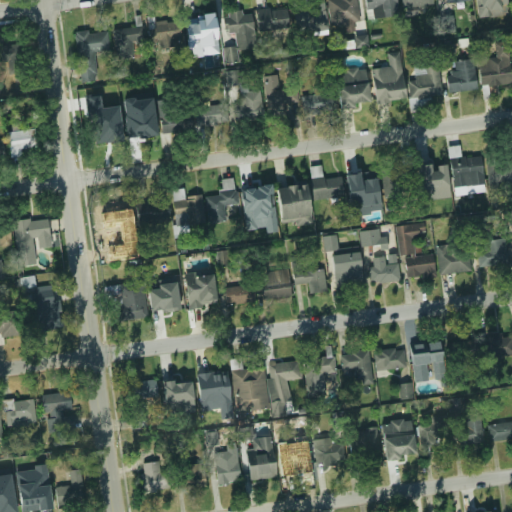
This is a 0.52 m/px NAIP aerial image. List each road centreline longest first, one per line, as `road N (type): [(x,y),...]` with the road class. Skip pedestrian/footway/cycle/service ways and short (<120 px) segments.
road 1 (residential): [(511,118),(0,191)]
road 2 (tertiary): [(116,511),(44,0)]
road 3 (residential): [(511,296),(0,368)]
road 4 (residential): [(511,475),(253,511)]
